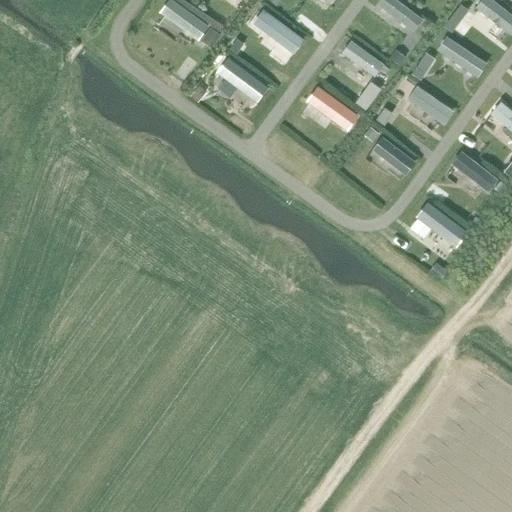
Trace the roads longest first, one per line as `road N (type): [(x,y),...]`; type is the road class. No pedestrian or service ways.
road 1 (track): [(511,60),(393,216),(369,225),(343,222),(121,58),(116,36),(138,0)]
road 2 (track): [(511,245),(318,511)]
road 3 (track): [(248,152),(361,0)]
